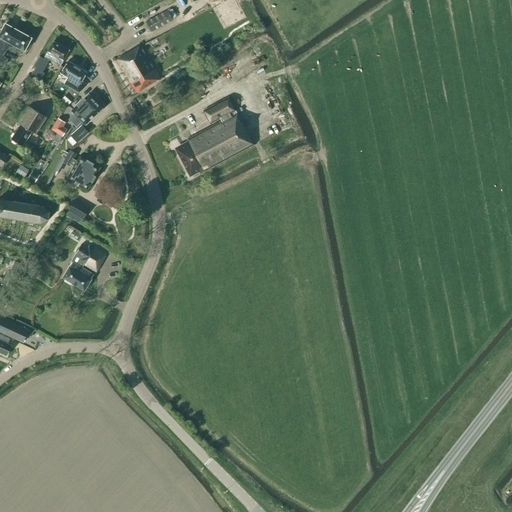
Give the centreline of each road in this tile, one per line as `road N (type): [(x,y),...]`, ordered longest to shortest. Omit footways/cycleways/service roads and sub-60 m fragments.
road 1 (tertiary): [(122,347),(158,241),(158,207),(99,63),(55,16)]
road 2 (tertiary): [(258,511),(151,403),(122,347)]
road 3 (residential): [(122,347),(50,353),(0,381)]
